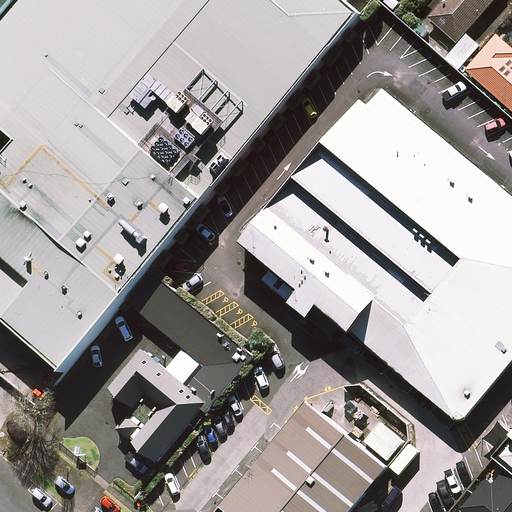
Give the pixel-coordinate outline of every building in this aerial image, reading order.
[(0,122),(22,141),(0,166),(0,314),(66,372),(364,16),(345,0),(27,0),(11,18),(0,8),(0,122)] [(442,0),(427,18),(458,45),(497,0),(442,0)] [(511,47),(498,35),(466,71),(511,111),(511,47)] [(511,195),(385,90),(371,107),(363,101),(244,243),(303,292),(292,305),(335,340),(339,334),(345,327),(456,420),(462,422),(468,419),(511,366),(511,195)] [(251,357),(155,275),(130,302),(205,362),(182,386),(208,408),(251,357)] [(182,386),(143,352),(113,388),(138,409),(150,396),(163,407),(131,444),(161,469),(208,408),(182,386)] [(353,511),(390,468),(311,403),(219,511),(353,511)] [(405,442),(382,423),(366,442),(389,461),(405,442)] [(511,438),(496,457),(511,471),(511,438)] [(486,480),(475,494),(497,511),(511,511),(511,474),(506,469),(493,485),(486,480)] [(464,511),(497,511),(475,494),(461,510),(464,511)]
